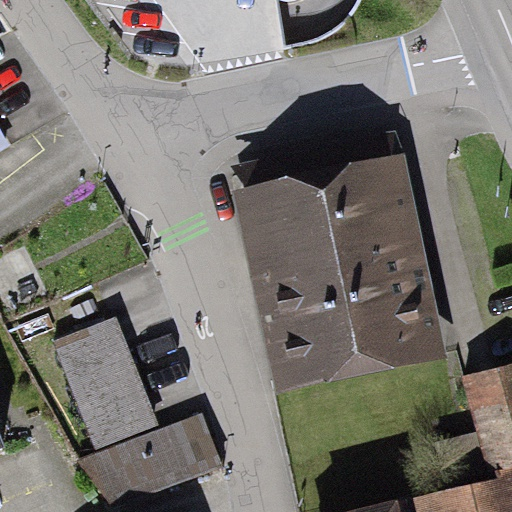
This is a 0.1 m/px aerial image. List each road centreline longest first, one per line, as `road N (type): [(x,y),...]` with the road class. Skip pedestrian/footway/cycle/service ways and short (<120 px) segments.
road 1 (residential): [(138,134),(236,401),(259,511)]
road 2 (residential): [(511,49),(247,96),(138,134)]
road 3 (residential): [(30,0),(138,134)]
